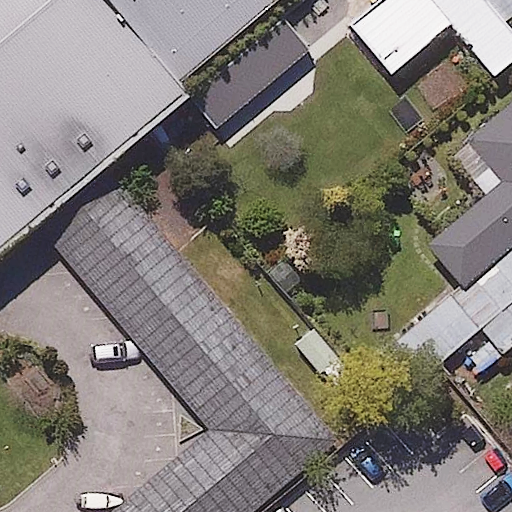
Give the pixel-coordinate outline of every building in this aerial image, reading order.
[(0,0),(0,258),(195,94),(185,85),(283,0),(0,0)] [(511,0),(371,0),(344,25),(394,79),(455,24),(498,70),(511,57),(511,28),(501,16),(511,5),(511,0)] [(511,88),(457,134),(499,180),(427,240),(458,277),(511,232),(511,88)] [(249,511),(337,436),(124,184),(53,243),(208,430),(115,511),(249,511)] [(511,244),(412,329),(439,360),(479,326),(500,351),(511,341),(511,244)]
